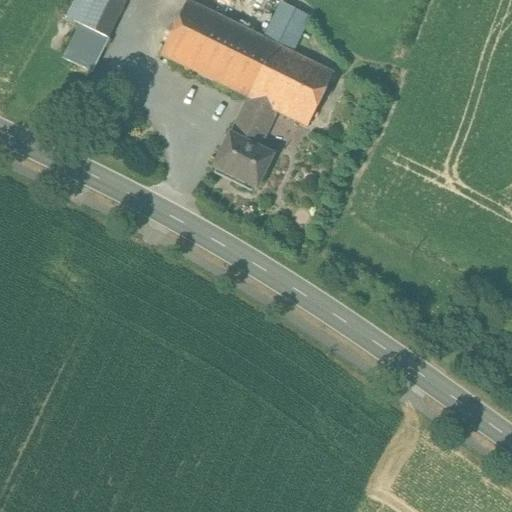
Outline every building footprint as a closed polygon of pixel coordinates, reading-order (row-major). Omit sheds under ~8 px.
[(92,0),(74,0),(66,17),(81,24),(92,0)] [(92,0),(81,24),(109,38),(126,0),(92,0)] [(264,40),(185,3),(160,56),(251,98),(277,111),(307,124),(331,71),(292,53),(264,40)] [(309,18),(280,4),(264,40),(292,53),(309,18)] [(109,38),(81,24),(64,60),(92,73),(109,38)] [(98,87),(84,116),(96,122),(104,107),(110,92),(98,87)] [(251,98),(234,136),(232,135),(217,168),(258,187),(273,154),(259,148),(277,111),(251,98)] [(114,111),(104,107),(96,122),(106,127),(114,111)]
